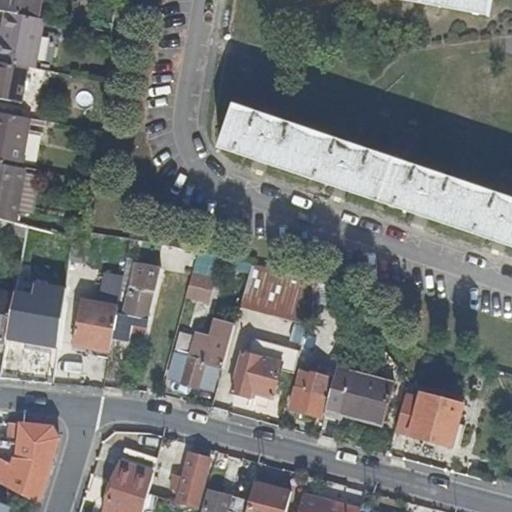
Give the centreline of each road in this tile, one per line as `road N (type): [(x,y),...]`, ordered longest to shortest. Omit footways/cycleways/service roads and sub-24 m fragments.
road 1 (residential): [(496,511),(94,407)]
road 2 (track): [(196,31),(277,52),(302,89),(511,151)]
road 3 (track): [(403,119),(426,71),(511,54)]
